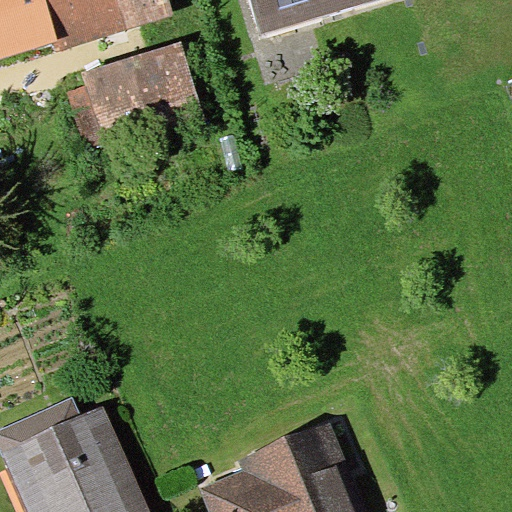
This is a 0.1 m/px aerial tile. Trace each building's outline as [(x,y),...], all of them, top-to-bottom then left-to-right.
[(168,0),(0,0),(0,84),(177,29),(168,0)] [(413,8),(410,0),(239,0),(258,58),(413,8)] [(439,0),(410,0),(413,8),(439,0)] [(149,511),(101,401),(0,445),(0,466),(19,511),(149,511)] [(375,511),(338,429),(196,492),(205,511),(375,511)]
